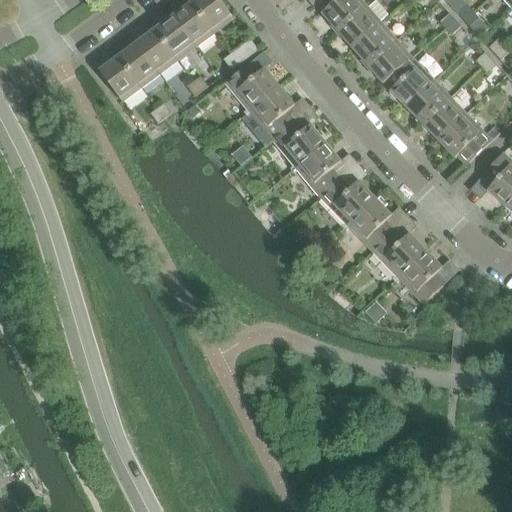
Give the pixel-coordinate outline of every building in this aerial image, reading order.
[(197,0),(192,4),(215,35),(234,21),(218,0),(197,0)] [(306,0),(314,10),(327,0),(306,0)] [(338,33),(367,8),(360,0),(339,0),(322,15),(338,33)] [(511,0),(503,0),(511,9),(511,0)] [(367,8),(338,33),(353,50),(382,25),(380,23),(389,16),(377,2),(368,9),(367,8)] [(174,18),(196,48),(215,35),(192,4),(174,18)] [(465,22),(474,14),(468,7),(459,16),(465,22)] [(474,14),(465,22),(470,28),(480,20),(474,14)] [(447,31),(456,22),(450,15),(441,24),(447,31)] [(196,48),(174,18),(155,31),(178,62),(196,48)] [(456,22),(447,31),(452,37),(462,28),(456,22)] [(368,67),(397,42),(382,25),(353,50),(368,67)] [(137,45),(160,76),(178,62),(155,31),(137,45)] [(231,56),(238,66),(259,51),(251,41),(231,56)] [(495,56),(505,47),(499,41),(489,49),(495,56)] [(397,42),(368,67),(384,85),(413,60),(397,42)] [(160,76),(137,45),(119,58),(142,89),(160,76)] [(505,47),(495,56),(501,62),(510,53),(505,47)] [(482,69),(491,60),(486,54),(476,63),(482,69)] [(238,66),(231,56),(224,61),(231,72),(238,66)] [(142,89),(119,58),(100,73),(122,104),(142,89)] [(407,110),(435,83),(413,60),(384,85),(407,110)] [(491,60),(482,69),(488,76),(497,67),(491,60)] [(246,116),(279,89),(264,71),(256,78),(248,67),(226,85),(248,111),(244,114),(246,116)] [(194,83),(202,94),(209,88),(201,78),(194,83)] [(202,94),(194,83),(187,88),(195,99),(202,94)] [(435,83),(407,110),(423,126),(451,99),(435,83)] [(279,89),(246,116),(242,120),(255,136),(257,135),(264,130),(273,142),(294,124),(286,114),(295,108),(279,89)] [(439,143),(467,116),(451,99),(423,126),(439,143)] [(157,110),(165,121),(172,115),(165,105),(157,110)] [(193,121),(200,115),(194,109),(187,115),(193,121)] [(165,121),(157,110),(151,115),(158,126),(165,121)] [(467,116),(439,143),(456,160),(464,152),(473,162),(492,143),(467,116)] [(294,124),(273,142),(295,167),(291,170),(293,173),(326,145),(311,127),(303,134),(294,124)] [(326,145),(293,173),(295,175),(298,172),(321,199),(342,181),(333,170),(341,164),(326,145)] [(511,162),(503,155),(485,176),(495,184),(488,192),(506,208),(511,200),(511,162)] [(344,230),(375,200),(359,183),(351,191),(342,181),(321,199),(346,225),(342,228),(344,230)] [(375,200),(344,230),(346,232),(350,229),(373,253),(393,234),(384,225),(392,217),(375,200)] [(393,234),(373,253),(396,277),(393,281),(395,283),(426,253),(409,235),(402,243),(393,234)] [(306,251),(296,260),(303,267),(312,258),(306,251)] [(424,306),(444,287),(435,277),(442,270),(426,253),(395,283),(397,285),(401,282),(424,306)]
